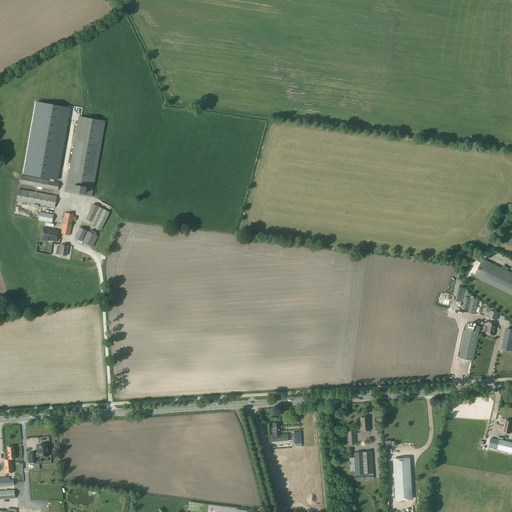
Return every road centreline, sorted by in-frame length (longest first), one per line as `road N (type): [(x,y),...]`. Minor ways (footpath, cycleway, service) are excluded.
road 1 (secondary): [(254,403),(511,387)]
road 2 (secondary): [(0,421),(242,404)]
